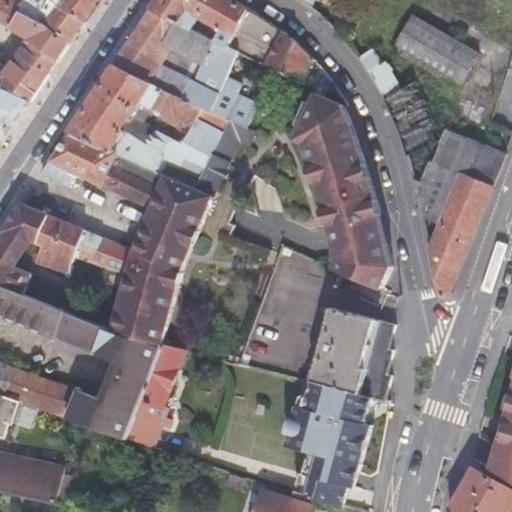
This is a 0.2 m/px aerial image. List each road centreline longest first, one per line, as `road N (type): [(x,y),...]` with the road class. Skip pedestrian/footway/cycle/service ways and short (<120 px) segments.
road 1 (residential): [(269,0),(339,55),(376,132),(443,341),(458,346)]
road 2 (residential): [(125,0),(0,190)]
road 3 (secondary): [(458,346),(413,511)]
road 4 (secondary): [(511,192),(458,346)]
